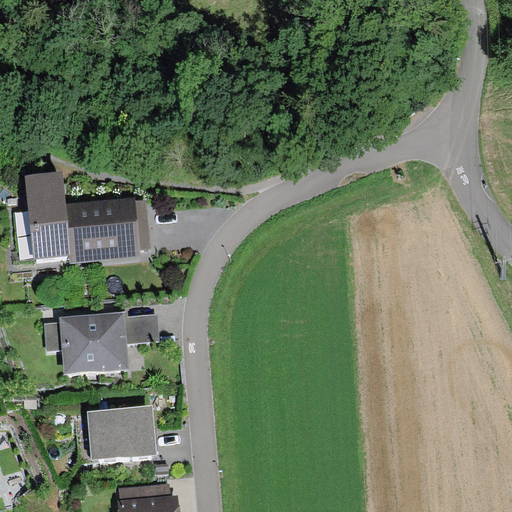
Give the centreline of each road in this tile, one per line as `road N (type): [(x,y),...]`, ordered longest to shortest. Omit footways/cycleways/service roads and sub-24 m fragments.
road 1 (residential): [(205,511),(190,334),(208,252),(248,208),(425,143),(464,141)]
road 2 (residential): [(464,141),(471,0)]
road 3 (residential): [(511,247),(470,197),(464,141)]
